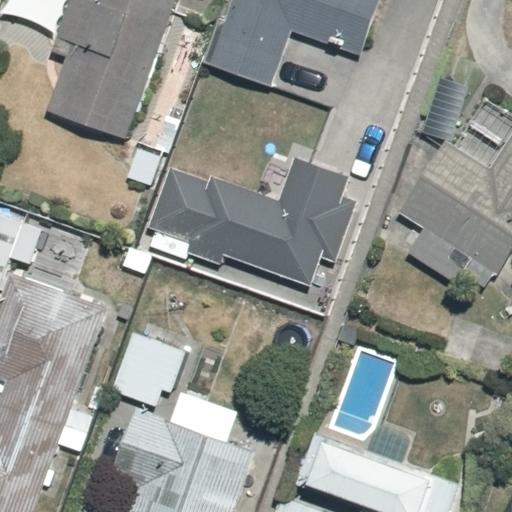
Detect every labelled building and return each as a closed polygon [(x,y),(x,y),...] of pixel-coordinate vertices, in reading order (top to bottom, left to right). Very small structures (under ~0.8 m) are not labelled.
[(74,59),(53,114),(132,142),(182,5),(168,0),(94,0),(94,1),(90,0),(78,0),(59,54),(74,59)] [(234,0),(212,64),(274,87),(295,33),(362,56),(382,0),(234,0)] [(511,265),(511,147),(497,171),(453,145),(407,216),(505,276),(511,265)] [(204,180),(161,164),(140,226),(290,278),(302,244),(310,248),(331,192),(321,188),(328,168),(287,152),(271,198),(207,174),(204,180)] [(0,511),(40,511),(113,310),(17,277),(0,326),(0,381),(12,386),(0,421),(0,511)] [(147,487),(137,511),(240,511),(261,455),(144,411),(121,477),(147,487)] [(458,511),(464,494),(336,447),(320,491),(379,511),(458,511)]
